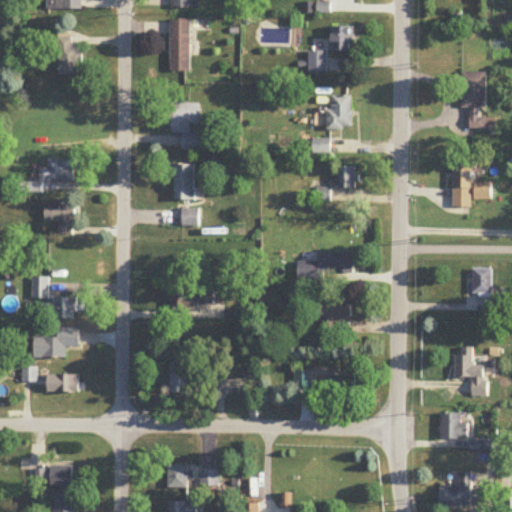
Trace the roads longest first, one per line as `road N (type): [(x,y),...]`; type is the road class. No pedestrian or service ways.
road 1 (residential): [(120,511),(125,0)]
road 2 (residential): [(403,511),(401,0)]
road 3 (residential): [(0,424),(397,433)]
